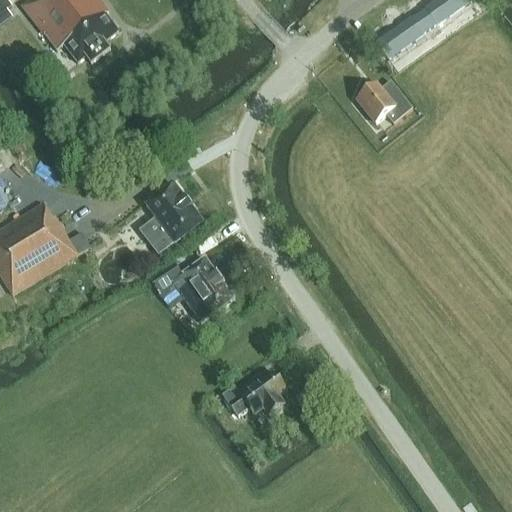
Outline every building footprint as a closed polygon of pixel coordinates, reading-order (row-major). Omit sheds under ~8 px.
[(4,0),(0,0),(0,26),(11,18),(6,11),(11,8),(4,0)] [(109,14),(98,0),(34,0),(22,8),(56,53),(64,47),(77,65),(86,59),(91,66),(110,52),(105,45),(119,34),(105,16),(109,14)] [(429,29),(435,25),(436,25),(470,0),(469,0),(430,0),(422,7),(423,8),(416,12),(429,29)] [(422,34),(429,29),(416,12),(410,17),(409,16),(375,41),(390,61),(423,35),(422,34)] [(413,112),(391,84),(381,93),(376,86),(357,102),(376,126),(386,118),(394,127),(413,112)] [(0,172),(19,161),(5,137),(0,140),(0,172)] [(150,245),(159,257),(175,245),(175,246),(203,225),(173,186),(145,207),(156,221),(143,231),(152,243),(150,245)] [(52,221),(44,207),(0,233),(0,276),(13,298),(78,258),(78,257),(91,249),(82,235),(69,243),(55,219),(52,221)] [(234,303),(205,262),(183,278),(173,285),(183,300),(174,306),(184,321),(193,314),(201,325),(211,318),(212,318),(234,303)] [(288,394),(275,376),(263,385),(262,384),(241,398),(235,389),(223,398),(238,419),(250,410),(255,417),(264,411),(270,419),(285,408),(279,400),(288,394)]
